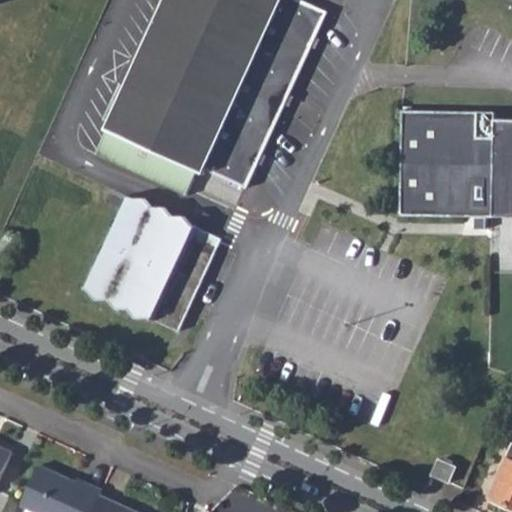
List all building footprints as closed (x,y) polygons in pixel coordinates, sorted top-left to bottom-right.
[(165,0),(95,151),(121,163),(186,193),(196,170),(201,172),(204,167),(245,187),(326,12),(315,6),(301,0),(165,0)] [(494,109),(403,108),(402,157),(399,213),(494,216),(493,248),(511,249),(511,117),(495,117),(494,109)] [(112,220),(83,284),(90,287),(97,296),(98,298),(110,296),(119,308),(132,306),(139,317),(149,315),(179,329),(221,238),(192,224),(185,214),(173,216),(165,205),(153,206),(146,196),(134,198),(125,194),(112,220)] [(1,234),(0,235),(0,265),(12,239),(1,234)] [(0,479),(13,450),(0,444),(0,479)] [(511,458),(508,457),(491,495),(511,504),(511,458)] [(439,458),(432,475),(450,481),(456,465),(439,458)] [(93,511),(103,491),(104,487),(88,480),(86,483),(43,464),(25,505),(31,508),(29,511),(93,511)] [(103,491),(93,511),(144,511),(145,511),(103,491)]
